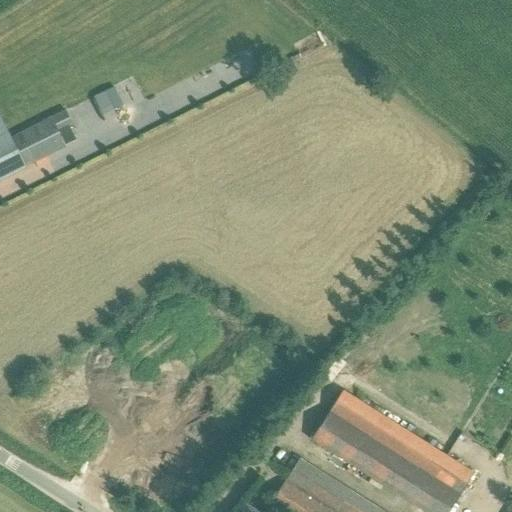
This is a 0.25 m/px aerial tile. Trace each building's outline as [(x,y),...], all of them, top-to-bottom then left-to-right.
[(92,115),(107,108),(99,91),(84,98),(92,115)] [(174,98),(149,111),(154,122),(180,109),(174,98)] [(0,113),(0,180),(26,167),(25,166),(76,141),(69,126),(74,124),(69,113),(13,140),(0,113)] [(458,431),(485,448),(502,420),(488,411),(495,401),(482,393),(458,431)] [(341,395),(310,442),(419,511),(449,511),(471,478),(341,395)] [(381,511),(300,459),(269,510),(272,511),(381,511)]
